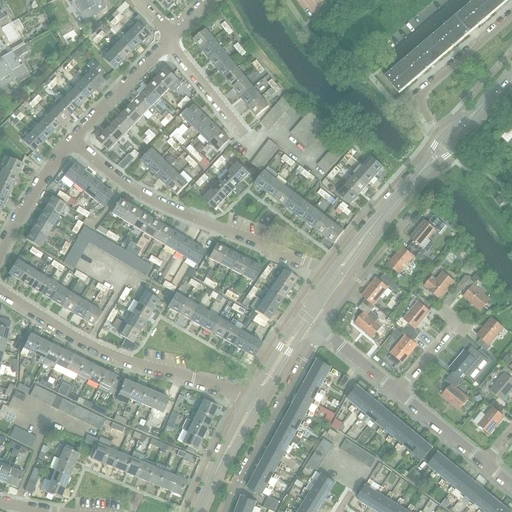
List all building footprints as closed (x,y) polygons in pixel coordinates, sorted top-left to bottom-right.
[(74,0),(82,12),(78,14),(83,21),(95,14),(90,7),(103,0),(102,0),(74,0)] [(155,0),(164,10),(174,2),(172,0),(155,0)] [(482,0),(475,0),(466,8),(480,24),(494,13),(482,0)] [(505,0),(482,0),(494,13),(507,1),(505,0)] [(0,29),(9,24),(12,23),(7,15),(5,16),(0,8),(0,29)] [(466,8),(453,19),(467,35),(480,24),(466,8)] [(119,13),(114,18),(118,22),(123,17),(119,13)] [(137,23),(129,31),(140,43),(149,34),(143,28),(147,24),(138,15),(134,19),(137,23)] [(118,22),(114,18),(110,22),(114,26),(118,22)] [(453,19),(439,30),(453,47),(467,35),(453,19)] [(221,25),(225,30),(229,26),(225,21),(221,25)] [(0,51),(9,46),(12,51),(13,51),(25,44),(12,23),(9,24),(0,29),(0,51)] [(229,26),(225,30),(229,34),(233,31),(229,26)] [(193,39),(201,49),(214,38),(206,29),(193,39)] [(439,30),(426,42),(440,58),(453,47),(439,30)] [(101,31),(97,35),(101,39),(105,35),(101,31)] [(129,31),(120,40),(132,52),(140,43),(129,31)] [(101,39),(97,35),(92,40),(96,44),(101,39)] [(214,38),(201,49),(209,58),(221,48),(214,38)] [(120,40),(112,49),(123,60),(132,52),(120,40)] [(426,42),(412,53),(426,70),(440,58),(426,42)] [(234,46),(238,51),(242,47),(238,43),(234,46)] [(12,51),(0,58),(0,79),(0,80),(12,73),(15,79),(27,72),(22,65),(20,66),(15,58),(27,51),(28,49),(25,44),(13,51),(12,51)] [(242,47),(238,51),(242,56),(246,52),(242,47)] [(221,48),(209,58),(217,68),(229,58),(221,48)] [(123,60),(112,49),(102,58),(114,70),(123,60)] [(412,53),(399,65),(413,81),(426,70),(412,53)] [(229,58),(217,68),(225,77),(237,67),(229,58)] [(73,59),(68,64),(72,68),(77,63),(73,59)] [(92,69),(83,78),(95,89),(104,80),(99,76),(104,71),(92,59),(87,65),(92,69)] [(252,63),(256,68),(260,65),(256,60),(252,63)] [(72,68),(68,64),(64,68),(68,72),(72,68)] [(260,65),(256,68),(260,73),(264,69),(260,65)] [(413,81),(399,65),(385,76),(399,93),(413,81)] [(237,67),(225,77),(232,87),(245,77),(237,67)] [(166,68),(157,77),(169,88),(174,83),(176,85),(180,81),(178,79),(166,68)] [(56,77),(51,81),(55,85),(59,81),(56,77)] [(157,77),(149,86),(160,97),(169,88),(157,77)] [(245,77),(232,87),(240,97),(253,86),(245,77)] [(83,78),(75,87),(86,98),(95,89),(83,78)] [(267,82),(271,87),(276,84),(272,79),(267,82)] [(55,85),(51,81),(47,86),(50,90),(55,85)] [(276,84),(271,87),(275,92),(280,88),(276,84)] [(149,86),(140,95),(152,106),(160,97),(149,86)] [(253,86),(240,97),(248,106),(261,96),(253,86)] [(75,87),(66,96),(77,107),(86,98),(75,87)] [(38,95),(33,99),(37,103),(42,98),(38,95)] [(140,95),(131,104),(143,115),(148,110),(153,115),(157,111),(152,106),(140,95)] [(284,95),(280,100),(289,107),(293,103),(284,95)] [(66,96),(57,105),(69,116),(77,107),(66,96)] [(186,96),(182,101),(186,104),(190,100),(186,96)] [(261,96),(248,106),(256,116),(269,106),(261,96)] [(37,103),(33,99),(28,104),(33,108),(37,103)] [(280,100),(276,104),(285,112),(289,107),(280,100)] [(186,104),(182,101),(178,105),(181,109),(186,104)] [(131,104),(123,113),(134,124),(143,115),(131,104)] [(276,104),(272,109),(281,116),(285,112),(276,104)] [(57,105),(48,114),(60,125),(69,116),(57,105)] [(182,117),(192,125),(203,114),(193,105),(182,117)] [(272,109),(268,113),(277,121),(281,116),(272,109)] [(310,110),(306,115),(315,123),(319,118),(310,110)] [(20,113),(15,117),(19,121),(24,116),(20,113)] [(123,113),(114,121),(126,133),(134,124),(123,113)] [(268,113),(264,118),(273,126),(277,121),(268,113)] [(48,114),(40,123),(51,134),(60,125),(48,114)] [(169,114),(165,118),(169,122),(173,117),(169,114)] [(203,114),(192,125),(200,134),(212,122),(203,114)] [(306,115),(302,119),(311,127),(315,123),(306,115)] [(19,121),(15,117),(11,122),(15,126),(19,121)] [(169,122),(165,118),(160,123),(164,127),(169,122)] [(273,126),(264,118),(260,122),(269,130),(273,126)] [(319,118),(315,123),(324,130),(328,126),(319,118)] [(302,119),(298,124),(307,131),(311,127),(302,119)] [(114,121),(106,130),(117,142),(126,133),(114,121)] [(212,122),(200,134),(209,142),(220,131),(212,122)] [(40,123),(31,132),(43,143),(51,134),(40,123)] [(315,123),(311,127),(320,135),(324,130),(315,123)] [(298,124),(294,128),(303,136),(307,131),(298,124)] [(508,142),(511,137),(511,124),(501,137),(508,142)] [(311,127),(307,131),(316,139),(320,135),(311,127)] [(303,136),(294,128),(290,133),(299,140),(303,136)] [(117,142),(106,130),(97,140),(108,151),(117,142)] [(220,131),(209,142),(219,151),(230,139),(220,131)] [(307,131),(303,136),(312,144),(316,139),(307,131)] [(43,143),(31,132),(22,141),(33,152),(43,143)] [(152,132),(147,136),(151,140),(156,135),(152,132)] [(173,136),(177,140),(181,136),(177,132),(173,136)] [(151,140),(147,136),(143,141),(147,144),(151,140)] [(181,136),(177,140),(182,145),(186,141),(181,136)] [(303,136),(299,140),(308,148),(312,144),(303,136)] [(167,142),(171,146),(175,142),(171,138),(167,142)] [(341,138),(337,142),(346,150),(350,146),(341,138)] [(269,139),(265,144),(275,151),(278,146),(269,139)] [(175,142),(171,146),(176,151),(180,147),(175,142)] [(337,142),(333,147),(342,154),(346,150),(337,142)] [(265,144),(262,149),(271,156),(275,151),(265,144)] [(333,147),(329,151),(338,159),(342,154),(333,147)] [(352,148),(348,152),(352,156),(356,151),(352,148)] [(141,160),(150,169),(161,157),(152,149),(141,160)] [(191,153),(195,157),(199,154),(194,149),(191,153)] [(262,149),(258,153),(268,161),(271,156),(262,149)] [(8,158),(3,169),(17,175),(23,164),(21,163),(24,157),(9,150),(6,157),(8,158)] [(134,150),(130,154),(134,158),(138,153),(134,150)] [(329,151),(325,156),(334,163),(338,159),(329,151)] [(352,156),(348,152),(344,157),(348,161),(352,156)] [(258,153),(254,158),(264,165),(268,161),(258,153)] [(134,158),(130,154),(126,159),(130,162),(134,158)] [(199,154),(195,157),(200,162),(203,158),(199,154)] [(185,159),(189,163),(193,160),(189,155),(185,159)] [(222,155),(217,160),(221,164),(226,159),(222,155)] [(325,156),(321,160),(330,168),(334,163),(325,156)] [(371,156),(363,165),(375,176),(383,166),(371,156)] [(161,157),(150,169),(159,178),(170,166),(161,157)] [(264,165),(254,158),(251,163),(260,170),(264,165)] [(193,160),(189,163),(194,168),(198,164),(193,160)] [(221,164),(217,160),(213,165),(217,168),(221,164)] [(330,168),(321,160),(317,165),(326,172),(330,168)] [(238,162),(229,171),(241,182),(249,173),(238,162)] [(64,176),(74,184),(84,171),(74,163),(64,176)] [(363,165),(354,175),(367,185),(375,176),(363,165)] [(170,166),(159,178),(168,186),(179,174),(170,166)] [(336,166),(332,171),(336,175),(340,170),(336,166)] [(3,169),(0,174),(0,181),(12,187),(17,175),(3,169)] [(301,173),(306,177),(309,173),(304,169),(301,173)] [(255,183),(265,191),(275,178),(264,170),(255,183)] [(84,171),(74,184),(83,192),(93,179),(84,171)] [(229,171),(220,180),(232,191),(241,182),(229,171)] [(336,175),(332,171),(327,176),(332,179),(336,175)] [(309,173),(306,177),(311,181),(314,177),(309,173)] [(179,174),(168,186),(177,195),(188,183),(179,174)] [(205,174),(200,178),(204,182),(208,177),(205,174)] [(354,175),(346,184),(358,195),(367,185),(354,175)] [(204,182),(200,178),(196,183),(200,186),(204,182)] [(275,178),(265,191),(275,198),(285,186),(275,178)] [(93,179),(83,192),(93,199),(103,186),(93,179)] [(220,180),(212,189),(223,200),(232,191),(220,180)] [(0,181),(0,194),(7,198),(12,187),(0,181)] [(358,195),(346,184),(338,193),(350,204),(358,195)] [(103,186),(93,199),(103,207),(113,194),(103,186)] [(285,186),(275,198),(285,206),(294,193),(285,186)] [(317,193),(322,197),(326,192),(320,188),(317,193)] [(223,200),(212,189),(203,198),(214,209),(223,200)] [(326,192),(322,197),(328,200),(331,196),(326,192)] [(294,193),(285,206),(294,213),(304,200),(294,193)] [(499,205),(504,202),(499,195),(495,199),(499,205)] [(52,197),(45,207),(59,216),(66,205),(52,197)] [(111,213),(122,219),(131,206),(120,199),(111,213)] [(304,200),(294,213),(304,221),(314,208),(304,200)] [(131,206),(122,219),(133,226),(141,212),(131,206)] [(45,207),(39,218),(52,226),(59,216),(45,207)] [(314,208),(304,221),(314,228),(324,215),(314,208)] [(141,212),(133,226),(143,232),(152,218),(141,212)] [(324,215),(314,228),(324,236),(334,223),(324,215)] [(433,215),(427,223),(424,220),(419,227),(410,237),(410,238),(413,241),(409,245),(419,253),(423,248),(421,247),(421,246),(430,235),(435,229),(440,233),(446,225),(433,215)] [(39,218),(32,228),(46,237),(52,226),(39,218)] [(152,218),(143,232),(154,239),(162,225),(152,218)] [(334,223),(324,236),(334,244),(340,236),(344,231),(334,223)] [(162,225),(154,239),(165,245),(173,231),(162,225)] [(95,230),(105,235),(110,239),(113,234),(99,226),(95,230)] [(84,227),(78,237),(83,240),(89,230),(84,227)] [(46,237),(32,228),(25,239),(39,248),(46,237)] [(89,230),(83,240),(88,243),(90,240),(94,233),(89,230)] [(173,231),(165,245),(175,251),(183,238),(173,231)] [(90,240),(88,243),(93,246),(99,236),(94,233),(90,240)] [(99,236),(93,246),(98,249),(104,239),(99,236)] [(78,237),(75,242),(85,248),(88,243),(83,240),(78,237)] [(183,238),(175,251),(186,258),(194,244),(183,238)] [(104,239),(98,249),(104,252),(110,242),(104,239)] [(75,242),(72,247),(82,253),(85,248),(75,242)] [(110,242),(104,252),(109,255),(115,245),(110,242)] [(209,258),(220,264),(227,249),(216,243),(209,258)] [(194,244),(186,258),(197,264),(205,251),(194,244)] [(115,245),(109,255),(114,258),(120,248),(115,245)] [(419,253),(409,245),(406,250),(402,247),(402,248),(393,258),(388,264),(399,273),(404,267),(412,256),(413,256),(415,258),(419,253)] [(29,251),(35,255),(38,250),(32,247),(29,251)] [(72,247),(69,252),(79,258),(82,253),(72,247)] [(120,248),(114,258),(119,261),(125,250),(120,248)] [(227,249),(220,264),(231,269),(238,255),(227,249)] [(38,250),(35,255),(40,258),(43,253),(38,250)] [(125,250),(119,261),(124,264),(131,253),(125,250)] [(69,252),(66,257),(76,263),(79,258),(69,252)] [(131,253),(124,264),(130,267),(136,257),(131,253)] [(238,255),(231,269),(242,275),(249,260),(238,255)] [(76,263),(66,257),(63,262),(73,269),(76,263)] [(136,257),(130,267),(135,270),(141,259),(136,257)] [(8,273),(19,280),(27,266),(16,259),(8,273)] [(141,259),(135,270),(140,273),(146,262),(141,259)] [(249,260),(242,275),(253,281),(261,266),(249,260)] [(146,262),(140,273),(145,276),(151,265),(146,262)] [(27,266),(19,280),(29,286),(38,273),(27,266)] [(267,266),(264,271),(268,274),(272,269),(267,266)] [(284,269),(277,280),(290,289),(297,278),(284,269)] [(268,274),(264,271),(260,276),(265,279),(268,274)] [(424,285),(429,289),(439,298),(445,292),(453,281),(454,281),(443,272),(443,273),(437,280),(432,276),(424,285)] [(38,273),(29,286),(40,293),(49,279),(38,273)] [(470,279),(466,275),(458,284),(462,288),(470,279)] [(366,299),(362,303),(371,311),(375,306),(373,304),(382,293),(387,287),(376,278),(371,284),(371,285),(362,295),(366,299)] [(49,279),(40,293),(50,299),(59,286),(49,279)] [(470,279),(462,288),(467,292),(464,296),(465,296),(475,305),(481,310),(490,299),(484,294),(473,286),(473,285),(475,283),(470,279)] [(277,280),(270,290),(283,299),(290,289),(277,280)] [(59,286),(50,299),(61,306),(70,292),(59,286)] [(270,290),(263,300),(276,309),(283,299),(270,290)] [(145,291),(138,302),(152,311),(159,300),(145,291)] [(70,292),(61,306),(72,313),(80,299),(70,292)] [(167,307),(178,313),(186,299),(175,293),(167,307)] [(80,299),(72,313),(82,319),(91,305),(80,299)] [(186,299),(178,313),(189,320),(197,306),(186,299)] [(276,309),(263,300),(255,310),(269,320),(276,309)] [(138,302),(132,313),(146,321),(152,311),(138,302)] [(410,325),(406,329),(416,337),(420,332),(415,328),(420,322),(428,311),(429,311),(418,302),(409,313),(404,319),(410,325)] [(378,317),(371,311),(362,303),(358,307),(363,312),(354,323),(355,323),(366,332),(365,332),(372,337),(381,326),(374,321),(378,317)] [(91,305),(82,319),(93,326),(101,312),(91,305)] [(197,306),(189,320),(200,326),(208,312),(197,306)] [(208,312),(200,326),(210,332),(218,318),(208,312)] [(132,313),(125,323),(139,332),(146,321),(132,313)] [(0,338),(6,340),(9,328),(10,321),(0,318),(0,338)] [(218,318),(210,332),(221,338),(229,324),(218,318)] [(498,333),(503,327),(492,318),(487,324),(478,335),(477,335),(481,338),(477,343),(487,351),(491,346),(488,344),(489,344),(488,344),(497,333),(498,333)] [(139,332),(125,323),(119,334),(133,343),(139,332)] [(229,324),(221,338),(232,344),(240,330),(229,324)] [(392,354),(388,359),(397,366),(400,361),(402,362),(407,356),(416,345),(413,342),(416,337),(406,329),(403,334),(405,336),(396,347),(391,353),(392,354)] [(402,333),(396,329),(390,337),(395,341),(402,333)] [(240,330),(232,344),(242,350),(250,336),(240,330)] [(23,348),(29,351),(27,355),(32,358),(34,353),(41,339),(30,334),(23,348)] [(250,336),(242,350),(254,357),(262,343),(250,336)] [(41,339),(34,353),(40,356),(37,362),(42,364),(44,360),(45,359),(52,344),(41,339)] [(52,344),(45,359),(55,364),(62,350),(52,344)] [(453,371),(450,375),(459,383),(463,379),(461,377),(461,376),(467,369),(472,373),(485,358),(471,347),(467,353),(464,351),(459,357),(451,368),(450,367),(450,368),(453,371)] [(62,350),(55,364),(66,369),(73,355),(62,350)] [(73,355),(66,369),(77,374),(84,360),(73,355)] [(29,362),(24,360),(20,367),(26,369),(29,362)] [(84,360),(77,374),(88,380),(95,365),(84,360)] [(317,360),(311,371),(325,378),(329,372),(335,375),(337,371),(331,368),(317,360)] [(95,365),(88,380),(99,385),(106,371),(95,365)] [(511,370),(506,366),(502,370),(505,373),(490,390),(503,400),(511,389),(511,370)] [(106,371),(99,385),(109,390),(108,392),(113,394),(119,381),(115,379),(117,376),(106,371)] [(311,371),(306,381),(319,389),(323,382),(330,386),(332,382),(325,378),(311,371)] [(344,388),(350,378),(344,375),(339,385),(344,388)] [(459,383),(450,375),(445,380),(451,385),(442,395),(460,409),(468,398),(455,388),(459,383)] [(118,394),(129,399),(135,384),(124,379),(118,394)] [(306,381),(300,391),(314,399),(320,402),(323,396),(324,396),(326,392),(319,389),(306,381)] [(135,384),(129,399),(140,403),(147,389),(135,384)] [(30,396),(35,399),(40,388),(35,385),(30,395),(30,396)] [(352,412),(357,406),(367,394),(357,386),(347,399),(353,404),(349,409),(352,412)] [(56,392),(60,394),(65,397),(66,394),(68,395),(69,392),(58,387),(56,392)] [(40,388),(35,399),(41,401),(46,391),(40,388)] [(147,389),(140,403),(152,408),(158,393),(147,389)] [(15,391),(13,396),(23,401),(26,396),(15,391)] [(46,391),(41,401),(46,404),(51,393),(46,391)] [(300,391),(294,402),(308,410),(314,413),(318,406),(318,407),(320,403),(320,402),(314,399),(300,391)] [(51,393),(46,404),(51,406),(57,396),(51,393)] [(158,393),(152,408),(163,413),(169,398),(158,393)] [(367,394),(357,406),(363,411),(358,417),(362,420),(366,414),(376,402),(367,394)] [(13,396),(10,402),(21,407),(23,401),(13,396)] [(57,396),(51,406),(57,409),(62,398),(57,396)] [(77,403),(82,405),(87,407),(88,404),(89,405),(91,402),(84,399),(80,397),(77,403)] [(62,398),(57,409),(62,412),(67,401),(62,398)] [(204,399),(198,410),(212,417),(218,406),(204,399)] [(67,401),(62,412),(67,414),(72,404),(67,401)] [(500,413),(504,409),(504,408),(503,408),(494,401),(491,405),(493,407),(492,408),(493,408),(484,419),(484,418),(478,425),(489,434),(495,427),(494,427),(503,416),(503,417),(504,416),(500,413)] [(10,402),(8,407),(7,407),(18,412),(21,407),(10,402)] [(294,402),(288,413),(302,420),(306,414),(312,417),(314,413),(308,410),(294,402)] [(376,402),(366,414),(372,419),(367,424),(371,427),(375,422),(386,410),(376,402)] [(72,404),(67,414),(73,417),(78,406),(72,404)] [(78,406),(73,417),(78,420),(83,409),(78,406)] [(7,407),(5,412),(15,418),(18,412),(7,407)] [(83,409),(78,420),(84,422),(89,411),(83,409)] [(198,410),(193,421),(207,428),(212,417),(198,410)] [(386,410),(375,422),(381,427),(377,432),(380,435),(385,429),(395,417),(386,410)] [(89,411),(84,422),(89,425),(94,414),(89,411)] [(117,411),(116,415),(114,420),(120,422),(121,420),(120,419),(121,417),(122,413),(117,411)] [(5,412),(4,413),(2,418),(13,423),(15,418),(5,412)] [(288,413),(283,423),(296,431),(300,424),(306,428),(309,424),(302,420),(288,413)] [(94,414),(89,425),(94,427),(99,417),(94,414)] [(99,417),(94,427),(100,430),(105,419),(99,417)] [(395,417),(385,429),(391,434),(386,440),(389,443),(394,437),(404,425),(395,417)] [(187,418),(182,429),(202,439),(207,428),(193,421),(187,418)] [(283,423),(277,434),(291,441),(294,435),(301,438),(303,434),(296,431),(283,423)] [(404,425),(394,437),(400,442),(395,447),(399,450),(403,445),(413,432),(404,425)] [(10,437),(15,440),(20,429),(15,426),(10,437)] [(335,438),(338,434),(330,428),(327,433),(335,438)] [(20,429),(15,440),(20,442),(26,432),(20,429)] [(202,439),(182,429),(176,440),(196,450),(202,439)] [(26,432),(20,442),(26,445),(31,434),(26,432)] [(413,432),(403,445),(409,449),(404,455),(408,458),(413,452),(423,440),(413,432)] [(31,434),(26,445),(31,448),(37,437),(31,434)] [(277,434),(271,444),(285,452),(289,445),(295,449),(297,445),(291,441),(277,434)] [(97,440),(87,436),(84,443),(94,447),(97,440)] [(100,437),(97,444),(91,458),(103,463),(109,448),(111,442),(100,437)] [(324,438),(320,443),(330,450),(333,445),(324,438)] [(149,444),(155,446),(162,449),(163,446),(161,445),(162,443),(152,439),(149,444)] [(340,449),(345,452),(352,442),(347,439),(340,449)] [(423,440),(413,452),(418,457),(417,459),(420,462),(432,448),(423,440)] [(352,442),(345,452),(350,455),(357,445),(352,442)] [(320,443),(317,448),(327,455),(330,450),(320,443)] [(271,444),(265,455),(279,462),(283,456),(289,459),(291,455),(285,452),(271,444)] [(357,445),(350,455),(355,458),(362,448),(357,445)] [(64,447),(59,459),(74,465),(79,453),(64,447)] [(109,448),(103,463),(114,468),(120,453),(109,448)] [(317,448),(314,454),(324,460),(327,455),(317,448)] [(362,448),(355,458),(360,462),(367,452),(362,448)] [(131,458),(125,472),(136,477),(142,462),(144,456),(134,452),(131,458)] [(183,458),(183,460),(194,465),(197,458),(184,452),(183,454),(185,455),(183,458)] [(367,452),(360,462),(365,465),(372,455),(367,452)] [(120,453),(114,468),(125,472),(131,458),(120,453)] [(433,478),(438,473),(448,460),(438,453),(428,465),(434,470),(429,476),(433,478)] [(314,454),(311,459),(320,465),(324,460),(314,454)] [(265,455),(260,465),(273,473),(277,466),(283,470),(286,466),(279,462),(265,455)] [(372,455),(365,465),(370,468),(377,458),(372,455)] [(59,459),(55,470),(69,476),(74,465),(59,459)] [(320,465),(311,459),(307,464),(317,470),(320,465)] [(448,460),(438,473),(443,477),(439,483),(442,486),(447,480),(457,468),(448,460)] [(142,462),(136,477),(147,482),(153,467),(142,462)] [(153,467),(147,482),(158,486),(164,471),(166,467),(155,462),(153,467)] [(383,466),(379,463),(372,475),(376,478),(383,466)] [(1,464),(0,464),(0,480),(6,483),(12,468),(1,464)] [(260,465),(254,476),(268,483),(274,487),(278,480),(280,476),(273,473),(260,465)] [(164,471),(158,486),(169,491),(176,476),(169,473),(171,469),(166,467),(164,471)] [(12,468),(6,483),(17,487),(23,473),(12,468)] [(405,477),(410,481),(418,471),(413,468),(405,477)] [(457,468),(447,480),(453,485),(448,491),(452,494),(456,488),(466,476),(457,468)] [(55,470),(50,481),(65,487),(69,476),(55,470)] [(311,477),(308,481),(310,482),(313,484),(315,485),(328,493),(335,483),(321,474),(321,475),(316,471),(312,478),(311,477)] [(418,471),(410,481),(415,484),(422,475),(418,471)] [(31,474),(25,490),(32,493),(37,481),(34,481),(37,474),(34,473),(34,475),(31,474)] [(176,476),(169,491),(180,496),(186,481),(176,476)] [(254,476),(248,487),(259,492),(262,494),(263,492),(268,496),(269,496),(272,491),(274,487),(268,483),(254,476)] [(456,488),(452,493),(457,498),(461,501),(466,495),(476,483),(466,476),(456,488)] [(365,485),(357,499),(367,505),(376,491),(379,486),(373,482),(373,481),(369,479),(365,485)] [(65,487),(50,481),(45,492),(60,498),(65,487)] [(305,487),(302,491),(306,494),(308,495),(322,503),(328,493),(315,485),(313,484),(310,482),(306,488),(305,487)] [(476,483),(466,495),(471,500),(467,506),(470,509),(475,503),(485,491),(476,483)] [(376,491),(367,505),(377,511),(386,498),(380,494),(383,488),(380,485),(379,486),(376,491)] [(485,491),(475,503),(481,508),(477,511),(483,511),(484,511),(494,498),(485,491)] [(386,498),(377,511),(378,511),(391,511),(396,504),(390,500),(393,494),(390,492),(386,498)] [(296,502),(300,504),(302,505),(312,511),(316,511),(322,503),(308,495),(304,501),(298,498),(296,502)] [(241,496),(237,508),(248,511),(259,511),(261,509),(257,507),(258,504),(258,503),(255,502),(253,501),(241,496)] [(268,496),(266,501),(276,506),(279,500),(269,496),(268,496)] [(396,504),(391,511),(405,511),(406,511),(400,507),(404,500),(400,498),(396,504)] [(494,498),(484,511),(485,511),(498,511),(503,506),(494,498)] [(276,506),(266,501),(263,506),(274,511),(276,506)]
